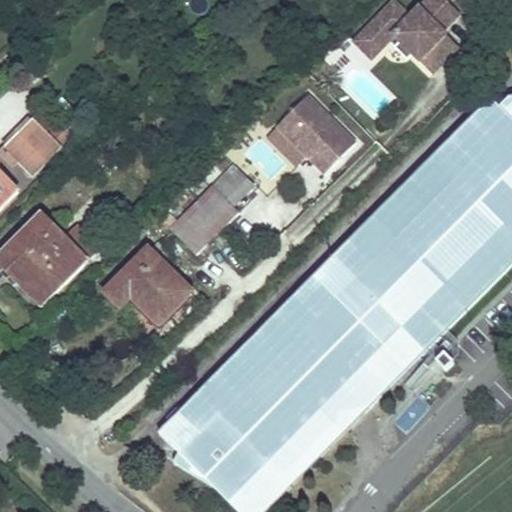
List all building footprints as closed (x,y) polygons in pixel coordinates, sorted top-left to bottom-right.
[(430,0),(411,19),(395,3),(373,25),(390,43),(395,38),(432,76),(459,49),(443,34),(461,16),(444,0),(430,0)] [(390,43),(373,25),(355,43),(372,60),(390,43)] [(166,132),(151,117),(164,104),(151,92),(126,118),(154,145),(166,132)] [(357,145),(309,97),(277,129),(325,177),(357,145)] [(371,411),(511,268),(511,101),(508,102),(500,110),(492,103),(160,435),(180,455),(174,465),(211,486),(237,502),(240,497),(241,498),(242,499),(243,500),(245,501),(246,501),(247,501),(248,501),(249,500),(251,500),(252,499),(253,498),(254,497),(255,495),(255,494),(256,492),(257,492),(266,501),(344,423),(343,418),(371,411)] [(176,115),(182,109),(176,102),(169,109),(176,115)] [(182,109),(176,115),(169,109),(164,104),(151,117),(166,132),(173,138),(186,125),(184,123),(190,116),(182,109)] [(33,119),(3,149),(33,179),(63,149),(33,119)] [(234,209),(253,191),(231,170),(213,188),(234,209)] [(0,212),(19,194),(0,175),(0,212)] [(213,188),(170,230),(197,256),(239,214),(234,209),(213,188)] [(42,309),(87,262),(66,241),(42,217),(1,258),(23,279),(18,284),(42,309)] [(66,241),(87,262),(98,251),(76,230),(66,241)] [(115,239),(125,248),(134,239),(125,230),(115,239)] [(149,252),(106,294),(121,308),(131,297),(160,326),(192,294),(168,271),(177,262),(159,244),(150,253),(149,252)] [(0,267),(18,284),(23,279),(1,258),(0,259),(0,267)] [(240,497),(237,502),(211,486),(236,511),(269,511),(371,411),(343,418),(344,423),(266,501),(257,492),(256,492),(255,494),(255,495),(254,497),(253,498),(252,499),(251,500),(249,500),(248,501),(247,501),(246,501),(245,501),(243,500),(242,499),(241,498),(240,497)]
